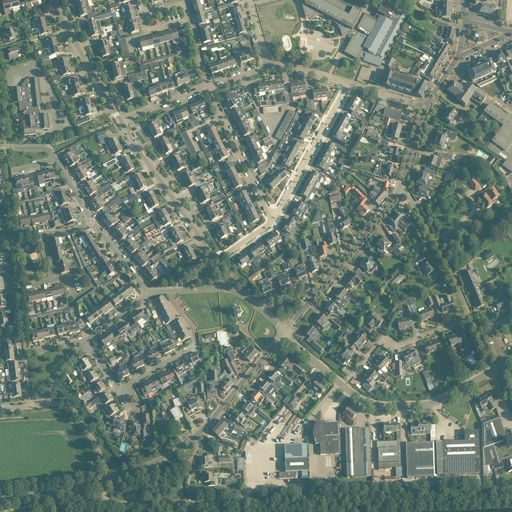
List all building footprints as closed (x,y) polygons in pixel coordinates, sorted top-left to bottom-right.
[(12,0),(13,2),(10,3),(12,9),(22,6),(22,3),(20,0),(12,0)] [(20,0),(22,3),(25,3),(27,9),(32,8),(31,4),(33,3),(34,5),(34,4),(32,0),(20,0)] [(90,0),(77,4),(79,10),(90,7),(94,6),(93,4),(92,4),(90,0)] [(358,59),(380,67),(381,63),(382,61),(381,60),(383,58),(406,16),(400,13),(399,14),(395,12),(382,5),(373,20),(336,0),(300,0),(306,20),(308,19),(311,18),(314,17),(317,17),(321,17),(325,18),(329,19),(332,21),(334,23),(337,26),(340,30),(342,36),(350,35),(353,37),(344,55),(357,62),(358,59)] [(480,13),(488,15),(491,0),(472,0),(473,7),(478,6),(478,9),(481,10),(481,11),(480,13),(481,13),(480,13)] [(491,0),(488,15),(496,17),(498,9),(497,9),(499,0),(499,1),(499,0),(491,0)] [(9,10),(12,9),(10,3),(3,5),(2,2),(0,2),(0,8),(0,10),(4,9),(5,15),(10,14),(9,10)] [(441,5),(436,5),(436,13),(442,14),(452,14),(452,11),(450,11),(451,3),(441,3),(441,5)] [(201,6),(194,8),(196,14),(206,11),(204,5),(201,6)] [(90,7),(79,10),(81,17),(92,14),(90,7)] [(123,16),(126,15),(134,13),(132,7),(125,9),(126,13),(123,14),(123,16)] [(231,14),(232,17),(241,15),(240,8),(233,10),(234,14),(231,14)] [(112,16),(113,19),(117,18),(120,17),(118,12),(115,13),(114,9),(111,10),(112,13),(112,16)] [(206,11),(196,14),(197,20),(207,17),(206,11)] [(126,15),(128,21),(136,19),(134,13),(126,15)] [(218,14),(212,16),(212,19),(214,25),(213,25),(213,26),(220,24),(218,14)] [(32,22),(34,30),(45,27),(43,19),(45,19),(44,15),(37,17),(38,21),(32,22)] [(207,17),(197,20),(199,26),(204,25),(205,24),(206,24),(205,21),(208,20),(207,17)] [(128,21),(130,28),(137,26),(136,19),(128,21)] [(234,26),(235,29),(244,26),(243,20),(236,22),(237,25),(234,26)] [(88,24),(90,31),(101,28),(100,27),(99,21),(88,24)] [(14,26),(10,27),(5,28),(6,32),(5,33),(2,34),(3,37),(6,36),(10,40),(16,39),(13,30),(14,29),(14,26)] [(139,32),(137,26),(130,28),(131,34),(139,32)] [(246,33),(244,26),(235,29),(236,32),(238,31),(239,34),(240,37),(245,36),(244,33),(246,33)] [(46,29),(45,27),(34,30),(35,29),(37,34),(40,33),(41,36),(52,33),(51,28),(46,29)] [(101,29),(101,28),(90,31),(92,37),(102,35),(104,35),(103,31),(101,32),(101,29)] [(441,31),(440,38),(444,40),(448,41),(453,42),(456,31),(448,28),(446,33),(441,31)] [(210,29),(200,32),(202,38),(212,35),(211,32),(210,29)] [(170,33),(172,41),(173,44),(179,42),(178,39),(176,31),(170,33)] [(470,37),(470,40),(471,41),(473,42),(474,42),(476,42),(478,41),(479,40),(480,38),(480,37),(479,34),(478,33),(476,33),(475,32),(473,33),(471,34),(470,35),(470,37)] [(164,35),(166,42),(172,41),(170,33),(164,35)] [(48,46),(49,49),(56,47),(54,39),(57,39),(56,35),(48,37),(49,41),(48,41),(47,40),(45,40),(45,42),(44,42),(45,47),(48,46)] [(158,36),(160,44),(166,42),(164,35),(158,36)] [(212,35),(202,38),(204,44),(207,43),(208,46),(213,44),(214,44),(214,41),(212,36),(212,35)] [(430,39),(430,40),(439,46),(443,40),(433,35),(432,35),(430,39)] [(152,38),(154,46),(155,48),(161,46),(160,44),(158,36),(152,38)] [(146,40),(148,47),(154,46),(152,38),(146,40)] [(142,49),(148,47),(146,40),(140,41),(142,49)] [(109,41),(99,44),(100,47),(99,48),(100,51),(101,51),(111,48),(109,41)] [(223,46),(224,46),(223,43),(217,45),(217,48),(218,52),(222,51),(223,53),(225,52),(223,46)] [(439,49),(441,50),(448,54),(452,48),(448,46),(445,44),(442,48),(440,46),(439,49)] [(10,60),(14,59),(19,58),(17,53),(19,53),(18,49),(19,48),(18,45),(17,45),(12,47),(13,50),(8,52),(10,55),(8,56),(10,60)] [(57,49),(56,47),(49,49),(47,49),(48,53),(51,52),(52,56),(63,53),(62,48),(57,49)] [(111,48),(101,51),(103,58),(114,55),(112,48),(111,48)] [(438,55),(445,60),(448,54),(441,50),(440,51),(438,49),(437,52),(436,54),(438,55)] [(250,50),(244,52),(247,62),(253,59),(250,50)] [(241,64),(247,62),(243,51),(235,54),(237,61),(240,60),(241,64)] [(494,56),(493,56),(494,59),(495,61),(500,71),(504,69),(505,69),(509,67),(505,58),(502,52),(497,54),(496,54),(494,55),(494,56)] [(434,60),(442,65),(445,60),(438,55),(436,54),(434,56),(433,55),(431,58),(432,58),(432,59),(434,60)] [(59,69),(60,69),(68,67),(66,60),(68,59),(67,55),(60,57),(61,61),(55,62),(57,67),(61,66),(61,68),(59,69)] [(228,61),(230,68),(236,66),(233,58),(228,61)] [(385,66),(391,68),(394,61),(389,58),(385,66)] [(433,65),(439,69),(442,65),(434,60),(432,59),(430,58),(427,62),(428,63),(432,65),(431,65),(433,66),(433,65)] [(216,65),(218,72),(224,70),(222,63),(218,64),(217,60),(215,61),(216,65)] [(212,74),(218,72),(216,65),(215,61),(208,63),(212,74)] [(222,63),(224,70),(230,68),(228,61),(222,63)] [(468,71),(473,83),(496,73),(490,61),(482,65),(481,63),(473,67),(474,69),(468,71)] [(423,68),(435,76),(439,69),(433,65),(433,66),(431,65),(432,65),(428,63),(427,62),(423,68)] [(111,66),(113,72),(124,69),(122,63),(111,66)] [(68,69),(68,67),(60,69),(61,74),(63,73),(63,76),(74,73),(73,68),(68,69)] [(432,82),(435,76),(423,68),(422,71),(415,67),(412,72),(418,76),(420,74),(427,79),(432,82)] [(126,76),(124,69),(113,72),(115,79),(126,76)] [(182,78),(184,84),(190,82),(189,79),(194,78),(192,74),(188,75),(186,71),(180,73),(182,78)] [(414,95),(421,98),(427,87),(419,83),(419,84),(417,83),(417,81),(394,75),(395,72),(390,71),(389,75),(386,74),(382,86),(390,88),(397,90),(412,95),(412,93),(414,94),(414,95)] [(178,87),(184,84),(182,78),(180,73),(177,74),(179,79),(176,80),(178,87)] [(72,77),(66,79),(67,82),(66,82),(68,90),(71,89),(79,87),(80,87),(79,86),(80,85),(79,82),(78,82),(77,79),(79,79),(78,75),(73,77),(72,77)] [(124,87),(125,94),(136,91),(134,85),(138,83),(138,82),(140,82),(139,81),(144,80),(143,77),(129,81),(130,86),(124,87)] [(14,88),(12,89),(13,93),(14,93),(14,95),(13,95),(13,97),(14,97),(14,98),(13,99),(14,102),(14,103),(18,103),(19,103),(20,111),(22,111),(23,112),(26,114),(26,117),(25,117),(25,121),(26,126),(23,126),(24,136),(35,134),(35,130),(40,130),(50,129),(49,124),(48,114),(40,115),(39,109),(40,109),(40,108),(42,108),(39,78),(26,80),(22,86),(21,86),(22,87),(14,88)] [(166,83),(168,90),(174,88),(171,79),(165,81),(166,83)] [(160,86),(162,92),(168,90),(166,83),(165,81),(166,84),(160,86)] [(499,81),(492,84),(495,92),(503,89),(499,81)] [(154,88),(156,95),(162,92),(160,86),(159,82),(153,84),(154,88)] [(276,83),(278,94),(284,93),(283,82),(276,83)] [(454,82),(447,91),(458,98),(456,100),(465,106),(470,99),(480,106),(486,98),(464,82),(463,84),(461,83),(461,84),(460,86),(454,82)] [(150,97),(156,95),(154,88),(153,84),(150,85),(151,89),(148,90),(150,97)] [(297,85),(299,97),(306,96),(305,84),(297,85)] [(492,84),(482,89),(489,95),(495,92),(492,84)] [(259,94),(265,93),(264,85),(258,86),(254,87),(255,95),(259,94)] [(288,94),(289,104),(294,106),(293,98),(299,97),(297,85),(290,86),(291,94),(288,94)] [(79,87),(71,89),(73,89),(75,96),(81,95),(86,93),(84,88),(80,89),(80,87),(79,87)] [(320,91),(321,99),(328,98),(328,101),(332,100),(330,91),(327,92),(327,90),(320,91)] [(136,91),(125,94),(127,101),(133,99),(133,101),(138,99),(136,91)] [(310,101),(312,111),(315,112),(315,109),(316,109),(316,106),(316,104),(317,104),(317,100),(321,99),(320,91),(312,92),(314,100),(310,101)] [(235,92),(224,98),(227,104),(238,98),(235,92)] [(285,102),(279,102),(279,105),(286,105),(289,104),(288,94),(284,95),(285,102)] [(83,101),(78,103),(79,107),(80,110),(84,109),(90,107),(88,100),(90,99),(89,95),(85,97),(82,97),(83,101)] [(238,98),(227,104),(230,109),(233,108),(234,110),(242,106),(238,98)] [(353,98),(350,104),(360,109),(363,103),(353,98)] [(196,105),(201,116),(204,114),(202,110),(206,109),(202,102),(196,105)] [(375,110),(373,114),(374,111),(378,113),(377,115),(383,116),(383,117),(399,121),(400,119),(398,118),(398,116),(397,115),(398,112),(385,109),(384,108),(384,107),(379,104),(379,103),(375,110)] [(360,109),(350,104),(347,109),(357,115),(360,109)] [(190,108),(193,115),(196,113),(198,117),(201,116),(196,105),(190,108)] [(490,105),(484,113),(503,127),(487,148),(498,156),(500,152),(509,158),(503,166),(511,172),(511,144),(511,143),(511,134),(511,133),(511,118),(507,115),(506,117),(490,105)] [(80,110),(79,110),(80,114),(81,114),(85,113),(86,116),(97,113),(95,108),(91,110),(90,107),(84,109),(80,110)] [(235,120),(242,117),(238,108),(235,110),(236,112),(232,114),(235,120)] [(443,119),(447,122),(450,124),(455,117),(457,119),(462,122),(466,116),(461,113),(459,116),(457,114),(450,109),(448,112),(447,114),(447,113),(443,119)] [(179,112),(183,120),(189,117),(185,110),(179,112)] [(307,118),(305,121),(313,125),(316,119),(311,117),(311,116),(313,113),(306,111),(304,116),(307,118)] [(168,112),(164,114),(166,118),(169,124),(171,123),(173,122),(170,116),(168,112)] [(183,122),(183,120),(179,112),(173,115),(177,123),(177,124),(183,122)] [(344,114),(341,120),(350,125),(351,126),(355,120),(344,114)] [(235,120),(238,125),(247,121),(244,115),(235,120)] [(289,126),(292,128),(298,116),(296,115),(289,126)] [(487,118),(482,115),(477,121),(486,127),(488,124),(484,121),(487,118)] [(341,120),(338,126),(347,130),(350,125),(341,120)] [(397,125),(398,121),(395,120),(393,124),(390,123),(388,130),(400,134),(402,127),(397,125)] [(238,125),(241,131),(250,127),(247,121),(238,125)] [(305,121),(302,126),(310,130),(313,125),(305,121)] [(358,128),(357,129),(363,132),(367,124),(362,121),(361,123),(363,125),(360,129),(358,128)] [(151,133),(161,128),(162,127),(159,122),(148,127),(151,133)] [(302,126),(299,132),(307,136),(310,130),(302,126)] [(338,126),(335,131),(346,137),(347,134),(343,132),(344,129),(347,130),(338,126)] [(251,130),(250,127),(241,131),(244,137),(250,134),(254,132),(252,130),(251,130)] [(164,134),(161,128),(151,133),(154,138),(164,134)] [(167,132),(165,134),(166,136),(172,133),(178,131),(177,128),(174,129),(171,131),(170,130),(167,131),(167,132)] [(208,136),(209,139),(217,135),(214,129),(213,129),(213,128),(207,131),(207,132),(204,133),(206,137),(208,136)] [(365,133),(364,135),(377,139),(379,132),(368,129),(367,134),(365,133)] [(398,141),(400,134),(388,130),(386,139),(390,140),(389,142),(392,143),(393,139),(398,141)] [(456,134),(450,132),(445,130),(443,135),(438,134),(434,147),(439,149),(441,150),(445,138),(453,141),(456,134)] [(343,143),(346,137),(335,131),(332,137),(343,143)] [(304,141),(307,136),(299,132),(298,134),(296,133),(295,136),(304,141)] [(107,147),(109,151),(119,146),(116,139),(110,142),(106,135),(98,138),(101,144),(106,145),(107,147)] [(209,139),(212,144),(219,140),(217,135),(209,139)] [(381,140),(377,139),(364,135),(361,135),(360,136),(360,137),(361,138),(360,142),(368,145),(369,143),(380,146),(381,140)] [(245,139),(249,147),(258,143),(258,142),(255,136),(250,138),(249,137),(245,139)] [(160,143),(163,149),(174,144),(171,138),(160,143)] [(480,139),(476,143),(482,148),(486,144),(480,139)] [(212,151),(215,150),(222,146),(219,140),(212,144),(209,146),(212,151)] [(293,142),(290,148),(298,152),(301,146),(293,142)] [(328,143),(325,149),(334,154),(338,149),(328,143)] [(163,149),(166,155),(177,150),(174,144),(163,149)] [(256,144),(249,147),(252,153),(258,149),(256,144)] [(64,158),(63,159),(64,160),(65,161),(66,160),(67,163),(76,157),(75,155),(73,152),(77,150),(76,148),(74,145),(67,149),(70,154),(64,157),(64,158)] [(122,152),(119,146),(109,151),(112,157),(122,152)] [(215,150),(218,155),(225,152),(222,146),(215,150)] [(388,155),(393,157),(398,158),(400,150),(394,148),(383,146),(382,150),(389,152),(388,155)] [(252,153),(254,159),(264,154),(263,153),(264,153),(261,148),(252,153)] [(290,148),(287,153),(295,157),(298,152),(290,148)] [(322,155),(331,160),(333,160),(334,158),(333,157),(334,154),(325,149),(322,155)] [(203,152),(198,155),(202,163),(206,161),(207,161),(203,152)] [(228,157),(225,152),(218,155),(216,156),(219,162),(220,161),(228,157)] [(283,158),(292,163),(295,157),(287,153),(285,152),(283,154),(286,156),(284,158),(283,158)] [(171,160),(174,166),(185,161),(182,155),(171,160)] [(262,155),(254,159),(259,167),(257,168),(259,170),(268,166),(265,160),(264,161),(262,155)] [(319,160),(330,166),(331,163),(330,163),(331,160),(322,155),(319,160)] [(76,157),(67,163),(68,165),(68,166),(69,167),(69,168),(70,167),(70,168),(74,165),(77,163),(78,166),(83,163),(86,161),(84,158),(79,161),(78,159),(76,157)] [(121,168),(131,163),(128,157),(118,162),(119,164),(117,165),(119,169),(121,168)] [(428,165),(433,167),(439,169),(441,160),(437,159),(431,157),(428,165)] [(289,168),(292,163),(283,158),(280,163),(284,166),(289,168)] [(343,159),(341,158),(339,161),(338,163),(341,165),(344,166),(345,165),(347,161),(345,160),(343,159)] [(327,172),(330,166),(319,160),(316,166),(320,168),(323,169),(327,172),(325,174),(330,176),(335,179),(336,177),(327,172)] [(100,170),(113,164),(112,161),(102,166),(99,167),(100,170)] [(188,167),(185,161),(174,166),(177,172),(188,167)] [(386,171),(394,173),(395,168),(391,166),(391,164),(384,162),(384,163),(381,162),(380,166),(383,166),(382,170),(386,171)] [(134,170),(131,163),(121,168),(124,175),(128,173),(134,170)] [(226,170),(227,173),(234,169),(231,164),(224,167),(224,166),(220,168),(222,171),(226,170)] [(74,171),(78,176),(87,170),(85,167),(84,165),(74,171)] [(503,167),(500,170),(505,177),(509,174),(503,167)] [(87,170),(78,176),(81,182),(88,177),(89,180),(93,177),(101,172),(99,169),(91,174),(89,173),(87,170)] [(227,173),(230,178),(237,175),(234,169),(227,173)] [(50,180),(50,183),(51,183),(50,180),(53,180),(54,184),(62,182),(57,174),(55,175),(54,170),(48,172),(49,180),(50,180)] [(418,189),(416,194),(427,198),(429,193),(427,192),(428,188),(429,188),(434,172),(429,170),(428,174),(425,173),(425,175),(422,174),(420,179),(418,179),(417,184),(421,185),(419,190),(418,189)] [(276,175),(282,181),(286,177),(281,171),(276,175)] [(393,179),(394,173),(386,171),(385,175),(373,172),(372,175),(380,177),(380,178),(387,180),(388,177),(393,179)] [(44,181),(45,184),(50,183),(50,180),(49,180),(48,172),(42,173),(42,174),(43,174),(44,181)] [(93,177),(89,180),(90,182),(91,181),(92,182),(103,175),(103,174),(101,172),(93,177)] [(183,177),(186,182),(195,178),(193,172),(183,177)] [(312,172),(309,178),(318,183),(319,183),(322,178),(325,179),(326,176),(318,172),(317,175),(312,172)] [(446,175),(444,182),(449,183),(458,175),(448,173),(447,176),(446,175)] [(132,179),(130,180),(133,186),(143,181),(140,175),(132,179)] [(227,179),(230,185),(233,184),(239,180),(237,175),(230,178),(227,179)] [(271,179),(277,185),(282,181),(276,175),(271,179)] [(32,176),(26,178),(28,186),(29,189),(29,191),(34,190),(34,189),(34,187),(33,185),(34,185),(33,181),(32,176)] [(472,177),(467,181),(475,191),(480,187),(472,177)] [(26,178),(20,179),(22,187),(23,189),(23,190),(29,189),(28,186),(26,178)] [(195,178),(186,182),(189,188),(199,183),(198,180),(194,182),(193,179),(195,178)] [(309,178),(306,184),(315,188),(318,183),(309,178)] [(273,190),(277,185),(271,179),(267,184),(273,190)] [(242,186),(239,180),(233,184),(230,185),(233,190),(235,189),(242,186)] [(90,182),(83,186),(87,191),(96,185),(95,183),(93,184),(92,182),(91,181),(90,182)] [(143,181),(133,186),(137,193),(142,190),(146,188),(143,181)] [(96,185),(87,191),(90,196),(94,194),(96,196),(108,188),(111,186),(109,184),(99,190),(96,185)] [(306,184),(303,189),(312,194),(315,188),(306,184)] [(499,196),(494,190),(495,189),(492,185),(483,192),(485,195),(483,196),(479,200),(487,209),(491,206),(493,204),(491,202),(499,196)] [(373,187),(370,190),(383,201),(387,196),(383,193),(381,191),(380,191),(374,186),(373,187)] [(357,189),(365,198),(368,195),(360,187),(357,189)] [(91,202),(94,207),(104,201),(102,198),(101,198),(100,197),(110,191),(108,188),(96,196),(97,198),(91,202)] [(195,193),(197,199),(207,194),(204,188),(195,193)] [(309,199),(312,194),(303,189),(300,195),(309,199)] [(354,192),(353,193),(359,199),(361,201),(357,205),(357,206),(359,208),(355,211),(356,212),(360,215),(362,218),(369,211),(366,209),(362,205),(367,200),(365,198),(357,189),(357,190),(356,190),(354,192)] [(370,194),(368,196),(372,200),(372,201),(375,203),(379,206),(383,201),(370,190),(369,189),(372,192),(370,194)] [(57,196),(59,201),(68,198),(67,195),(66,196),(65,192),(62,193),(61,190),(53,193),(54,197),(57,196)] [(333,192),(331,193),(332,195),(329,196),(330,202),(340,200),(339,194),(338,194),(338,191),(335,192),(333,192)] [(238,196),(241,202),(248,198),(245,192),(238,196)] [(144,205),(145,204),(156,199),(152,193),(141,199),(144,205)] [(129,204),(142,197),(141,194),(136,197),(131,200),(126,202),(127,203),(128,202),(129,204)] [(210,200),(207,194),(197,199),(200,205),(210,200)] [(60,207),(61,210),(67,208),(66,205),(69,204),(68,200),(69,200),(68,198),(59,201),(57,202),(59,207),(60,207)] [(241,202),(243,207),(251,203),(248,198),(241,202)] [(159,206),(156,199),(145,204),(148,211),(159,206)] [(116,204),(103,213),(105,216),(101,219),(105,224),(114,217),(113,215),(110,217),(108,214),(118,207),(117,206),(122,203),(120,200),(116,204)] [(104,201),(94,207),(97,212),(101,210),(104,208),(103,205),(105,203),(104,201)] [(103,212),(103,213),(116,204),(115,203),(114,201),(106,207),(104,208),(101,210),(103,212)] [(309,205),(313,207),(318,210),(319,209),(318,205),(318,204),(312,201),(309,205)] [(243,207),(246,213),(253,209),(251,203),(243,207)] [(298,203),(295,208),(305,214),(308,208),(305,206),(302,205),(298,203)] [(206,210),(209,215),(219,210),(217,205),(213,206),(206,210)] [(61,213),(63,219),(75,214),(74,212),(73,212),(72,209),(68,211),(67,208),(61,210),(58,211),(59,213),(60,214),(61,213)] [(293,210),(292,212),(292,214),(294,215),(295,216),(293,218),(298,221),(302,223),(303,220),(302,219),(305,214),(295,208),(294,210),(293,210)] [(246,213),(249,218),(256,215),(253,209),(246,213)] [(338,223),(340,225),(342,230),(350,224),(340,209),(337,211),(342,220),(338,223)] [(222,216),(219,210),(209,215),(212,221),(222,216)] [(155,216),(158,222),(168,217),(165,211),(155,216)] [(121,218),(123,221),(130,215),(128,212),(121,218)] [(30,213),(25,215),(26,218),(25,218),(27,226),(29,226),(29,225),(32,224),(33,227),(33,226),(33,224),(31,217),(30,213)] [(394,219),(407,230),(411,225),(406,221),(405,222),(403,220),(406,216),(403,213),(401,216),(397,213),(394,217),(395,217),(394,219)] [(76,217),(75,214),(63,219),(65,224),(67,224),(68,227),(74,224),(73,221),(76,220),(75,217),(76,217)] [(130,215),(123,221),(125,223),(132,218),(130,215)] [(257,217),(256,215),(249,218),(247,219),(250,225),(259,220),(260,219),(258,216),(257,217)] [(114,217),(105,224),(109,229),(119,221),(117,217),(116,219),(114,217)] [(171,223),(168,217),(157,222),(160,229),(165,226),(171,223)] [(287,223),(286,225),(293,229),(297,222),(290,218),(289,219),(288,219),(287,222),(287,223)] [(405,233),(407,230),(394,219),(393,221),(392,220),(389,224),(392,227),(390,229),(395,233),(397,229),(396,228),(397,227),(405,233)] [(215,228),(218,233),(228,228),(225,222),(215,228)] [(113,231),(117,236),(126,229),(125,227),(124,227),(123,225),(122,225),(121,225),(113,231)] [(131,231),(133,234),(140,229),(138,226),(138,225),(136,226),(137,227),(131,231)] [(293,229),(286,225),(285,227),(284,227),(283,229),(283,230),(283,231),(290,235),(291,232),(295,234),(296,231),(293,229)] [(155,231),(145,235),(148,239),(153,236),(161,233),(167,230),(165,226),(160,229),(155,232),(155,231)] [(231,234),(228,228),(218,233),(221,239),(231,234)] [(126,229),(117,236),(121,241),(128,236),(127,235),(130,233),(129,230),(128,231),(126,230),(127,229),(126,229)] [(140,229),(133,234),(136,237),(142,232),(140,229)] [(180,235),(177,229),(166,234),(167,236),(164,238),(166,242),(180,235)] [(82,237),(85,242),(92,238),(91,236),(90,236),(88,233),(82,237)] [(273,236),(271,238),(276,246),(279,244),(277,242),(280,240),(276,234),(275,233),(273,235),(273,236)] [(180,235),(170,241),(173,246),(183,241),(180,235)] [(331,236),(328,236),(328,240),(329,245),(336,244),(335,239),(334,235),(331,236)] [(391,237),(396,246),(401,243),(395,235),(391,237)] [(286,238),(294,245),(296,243),(289,237),(288,236),(286,238)] [(85,242),(88,247),(94,244),(92,240),(93,240),(92,238),(85,242)] [(124,245),(128,249),(137,243),(133,238),(131,240),(130,240),(124,245)] [(270,248),(275,244),(271,238),(265,241),(270,248)] [(292,248),(294,245),(286,238),(284,241),(287,244),(292,248)] [(382,238),(377,245),(380,247),(378,250),(382,253),(384,251),(385,250),(390,254),(392,252),(392,251),(389,248),(391,245),(386,242),(382,238)] [(141,246),(143,248),(150,243),(148,240),(141,246)] [(308,240),(302,241),(303,245),(303,248),(303,250),(304,251),(309,250),(310,250),(308,240)] [(137,243),(128,249),(131,254),(140,247),(137,243)] [(150,243),(143,248),(145,251),(152,246),(150,243)] [(326,243),(317,245),(320,258),(327,256),(325,248),(327,248),(326,243)] [(88,247),(91,252),(98,248),(97,246),(96,247),(94,244),(88,247)] [(257,247),(255,248),(261,257),(264,256),(262,253),(265,251),(260,245),(259,244),(257,246),(257,247)] [(395,250),(393,253),(398,257),(401,254),(396,246),(393,249),(395,250)] [(180,252),(183,258),(193,253),(190,247),(180,252)] [(91,252),(94,257),(100,254),(98,251),(100,250),(98,248),(91,252)] [(250,258),(253,261),(254,260),(254,258),(258,256),(259,259),(261,257),(255,248),(250,252),(253,257),(250,258)] [(134,258),(138,263),(147,256),(143,251),(134,258)] [(489,251),(483,256),(487,261),(493,256),(489,251)] [(2,253),(4,266),(9,266),(9,267),(13,267),(12,257),(8,258),(8,254),(5,255),(5,253),(2,253)] [(196,261),(193,253),(183,258),(186,264),(192,261),(193,262),(196,261)] [(99,262),(100,263),(107,258),(106,257),(104,258),(103,256),(102,257),(100,254),(94,257),(97,263),(99,262)] [(150,259),(152,262),(160,257),(158,254),(150,259)] [(250,264),(248,259),(245,255),(238,260),(239,261),(236,263),(239,268),(246,263),(248,265),(250,264)] [(147,256),(138,263),(142,268),(148,263),(146,260),(149,258),(147,256)] [(160,257),(152,262),(155,265),(162,260),(160,257)] [(311,258),(308,259),(310,265),(311,268),(312,273),(318,271),(317,268),(318,267),(317,264),(317,263),(315,264),(313,257),(311,258)] [(107,258),(100,263),(102,267),(108,263),(106,260),(107,259),(107,258)] [(367,258),(360,266),(364,269),(363,270),(367,273),(368,272),(373,266),(375,268),(376,269),(379,265),(378,264),(375,260),(373,263),(367,258)] [(424,258),(419,260),(414,262),(418,270),(420,270),(422,269),(426,276),(427,275),(427,276),(434,272),(429,263),(426,265),(425,262),(426,261),(424,258)] [(102,267),(105,272),(112,267),(111,265),(110,266),(108,263),(102,267)] [(298,268),(294,270),(295,273),(296,275),(298,279),(299,280),(302,279),(302,278),(306,276),(304,271),(301,265),(297,266),(298,268)] [(143,273),(147,277),(156,271),(152,266),(150,268),(143,273)] [(114,270),(112,267),(105,272),(108,276),(105,277),(108,281),(112,279),(110,276),(114,273),(113,270),(114,270)] [(181,277),(186,274),(183,269),(177,272),(181,277)] [(156,271),(147,277),(151,282),(157,277),(155,274),(157,273),(156,271)] [(275,284),(272,277),(269,271),(264,274),(266,279),(263,280),(265,285),(261,287),(264,294),(272,291),(269,285),(273,284),(274,283),(275,284)] [(398,274),(399,275),(389,284),(393,289),(406,277),(401,271),(398,274)] [(471,271),(462,275),(469,291),(478,287),(471,271)] [(346,282),(346,283),(346,284),(351,288),(355,284),(358,286),(361,283),(363,280),(362,280),(365,277),(361,273),(358,277),(354,274),(348,281),(348,280),(347,280),(346,282)] [(272,277),(275,284),(279,283),(280,287),(290,283),(287,276),(278,280),(276,276),(272,277)] [(124,290),(130,297),(134,293),(129,286),(124,290)] [(478,287),(469,291),(477,309),(485,305),(478,287)] [(337,298),(334,301),(338,305),(340,307),(343,303),(345,300),(348,297),(345,295),(347,293),(346,292),(345,292),(342,289),(335,296),(337,298)] [(120,293),(125,300),(130,297),(124,290),(120,293)] [(347,293),(345,295),(348,297),(351,300),(356,305),(357,305),(361,300),(357,297),(351,292),(349,294),(347,293)] [(32,303),(35,302),(33,293),(31,294),(31,295),(28,296),(29,301),(26,301),(27,307),(33,306),(32,303)] [(115,296),(120,302),(124,299),(125,300),(120,293),(115,296)] [(115,306),(120,302),(115,296),(114,294),(111,296),(112,298),(111,299),(115,306)] [(154,301),(157,307),(166,302),(163,296),(154,301)] [(432,297),(431,297),(434,305),(435,304),(435,305),(437,310),(441,309),(443,313),(454,309),(451,301),(449,296),(444,298),(443,299),(445,303),(441,305),(439,300),(436,301),(435,297),(432,298),(432,297)] [(426,299),(429,307),(433,305),(434,305),(431,297),(430,298),(430,297),(426,299)] [(506,299),(495,304),(498,309),(508,305),(506,299)] [(104,305),(109,312),(113,309),(108,302),(104,305)] [(157,307),(160,313),(169,308),(166,302),(157,307)] [(327,305),(324,308),(325,308),(325,309),(329,312),(330,313),(331,314),(331,313),(334,310),(339,314),(343,309),(342,308),(340,307),(338,305),(336,307),(331,302),(327,306),(327,305)] [(99,308),(104,315),(109,312),(104,305),(99,308)] [(94,311),(99,318),(103,315),(104,316),(104,315),(99,308),(94,311)] [(160,313),(163,319),(172,314),(169,308),(160,313)] [(423,308),(418,310),(419,313),(420,317),(422,321),(433,317),(432,312),(430,309),(424,311),(423,308)] [(235,317),(236,317),(237,318),(238,318),(239,317),(240,317),(240,316),(241,316),(241,315),(241,314),(241,313),(241,312),(240,311),(239,310),(238,310),(237,310),(236,310),(235,310),(235,311),(234,311),(234,312),(233,313),(233,314),(234,315),(234,316),(235,317)] [(90,314),(95,321),(99,318),(94,311),(90,314)] [(135,313),(143,324),(146,322),(145,321),(150,318),(146,313),(143,315),(140,311),(138,312),(137,311),(135,313)] [(134,322),(131,324),(137,333),(142,329),(140,327),(143,324),(135,313),(132,315),(133,316),(131,318),(134,322)] [(383,321),(379,318),(374,313),(368,319),(369,320),(366,324),(371,328),(374,324),(378,327),(383,321)] [(90,324),(95,321),(90,314),(85,318),(84,316),(81,317),(83,319),(82,319),(84,322),(87,320),(90,324)] [(175,320),(172,314),(163,319),(166,325),(175,320)] [(315,321),(318,325),(323,329),(326,326),(325,326),(329,321),(320,314),(315,321)] [(73,325),(75,333),(81,332),(80,327),(86,326),(80,319),(78,320),(78,321),(72,322),(73,325)] [(173,324),(176,330),(184,325),(181,319),(173,324)] [(332,319),(329,323),(339,331),(341,327),(332,319)] [(411,327),(410,322),(409,319),(397,321),(399,330),(411,327)] [(8,326),(8,320),(0,320),(0,332),(3,332),(3,329),(5,329),(5,326),(8,326)] [(67,325),(69,334),(75,333),(73,325),(72,322),(72,321),(67,322),(67,325)] [(120,326),(127,334),(128,336),(131,334),(133,336),(137,333),(131,324),(128,326),(126,323),(123,325),(123,324),(120,326)] [(176,330),(179,336),(187,331),(184,325),(176,330)] [(118,333),(115,335),(119,340),(127,334),(120,326),(118,327),(119,328),(116,330),(118,333)] [(318,334),(314,330),(310,327),(304,333),(310,338),(313,340),(318,334)] [(352,337),(363,346),(367,341),(364,338),(366,336),(367,336),(361,331),(359,329),(352,337)] [(190,337),(187,331),(179,336),(182,342),(190,337)] [(106,334),(104,336),(110,343),(113,341),(115,343),(119,340),(115,335),(113,337),(110,333),(107,335),(106,334)] [(455,334),(447,337),(449,343),(451,347),(458,344),(458,346),(462,345),(459,335),(456,337),(455,334)] [(112,346),(110,343),(104,336),(102,337),(102,338),(100,340),(103,344),(100,346),(104,351),(108,348),(112,346)] [(362,347),(363,346),(352,337),(351,339),(349,342),(345,339),(344,341),(348,345),(347,347),(348,348),(351,351),(355,347),(359,350),(359,349),(361,350),(362,348),(362,347)] [(165,344),(170,352),(175,350),(173,346),(175,345),(174,342),(173,340),(172,339),(171,340),(170,341),(169,340),(168,340),(164,342),(166,344),(165,344)] [(424,346),(426,350),(427,354),(440,349),(437,341),(424,346)] [(314,342),(311,345),(320,353),(322,355),(325,351),(323,350),(323,349),(314,342)] [(165,344),(161,347),(160,346),(157,347),(160,352),(163,351),(165,355),(170,352),(165,344)] [(150,352),(154,360),(159,358),(157,354),(160,352),(157,347),(156,345),(154,346),(153,347),(154,349),(155,350),(150,352)] [(247,347),(242,353),(245,356),(244,357),(250,362),(257,354),(251,348),(250,350),(247,347)] [(141,352),(145,360),(148,359),(150,363),(154,360),(150,352),(146,355),(145,353),(143,351),(141,352)] [(231,351),(226,354),(231,363),(236,360),(231,351)] [(413,351),(402,356),(405,361),(403,362),(403,367),(407,366),(409,369),(421,362),(416,354),(415,355),(413,351)] [(445,351),(441,352),(444,360),(445,360),(446,363),(447,367),(451,366),(449,362),(448,359),(445,351)] [(135,360),(139,368),(144,365),(142,362),(145,360),(141,352),(138,354),(138,355),(134,357),(135,360)] [(340,357),(339,356),(336,360),(343,366),(346,362),(348,363),(352,359),(344,352),(340,357)] [(201,355),(198,357),(196,353),(189,357),(191,361),(187,362),(190,367),(190,368),(197,365),(195,362),(202,359),(201,355)] [(377,361),(385,367),(388,362),(381,356),(377,361)] [(83,372),(84,375),(89,371),(87,372),(86,370),(91,366),(86,359),(82,361),(80,357),(75,362),(79,367),(79,368),(78,368),(78,369),(78,370),(79,372),(80,373),(81,373),(83,372)] [(125,360),(130,368),(132,367),(134,371),(139,368),(135,360),(130,362),(130,361),(128,358),(125,360)] [(281,367),(278,370),(282,373),(284,370),(287,366),(291,370),(293,367),(284,359),(279,365),(281,367)] [(121,369),(120,369),(125,377),(130,375),(127,370),(130,368),(125,360),(122,361),(124,363),(119,366),(121,369)] [(223,362),(225,370),(224,372),(224,373),(218,380),(219,383),(218,384),(221,386),(220,387),(226,392),(233,384),(226,378),(233,373),(231,369),(230,367),(228,360),(223,362)] [(381,371),(385,367),(377,361),(375,361),(374,363),(374,364),(374,365),(381,371)] [(179,375),(184,373),(189,370),(187,365),(183,367),(181,362),(178,364),(177,363),(174,364),(179,375)] [(117,375),(120,380),(125,377),(120,369),(116,372),(114,374),(115,376),(117,375)] [(172,371),(176,381),(177,382),(178,384),(177,385),(176,384),(173,385),(176,390),(176,389),(180,387),(183,385),(175,369),(172,371)] [(164,375),(168,383),(173,380),(174,382),(176,381),(172,371),(171,370),(166,373),(167,374),(164,375)] [(377,376),(370,370),(369,371),(368,371),(366,372),(367,374),(366,374),(373,380),(377,376)] [(89,371),(84,375),(81,377),(85,382),(88,380),(90,383),(99,378),(95,372),(91,374),(89,371)] [(282,379),(277,375),(273,372),(268,378),(277,385),(282,379)] [(379,373),(377,376),(381,379),(385,383),(387,380),(382,376),(379,373)] [(64,376),(69,384),(73,382),(67,374),(64,376)] [(362,387),(369,392),(372,387),(369,384),(373,380),(366,374),(365,375),(364,375),(362,377),(363,378),(362,379),(366,383),(365,384),(362,387)] [(155,379),(160,389),(163,387),(163,385),(168,383),(164,375),(161,377),(160,376),(155,379)] [(289,385),(292,382),(285,376),(283,380),(289,385)] [(152,391),(157,388),(158,390),(160,389),(155,379),(151,381),(151,382),(148,383),(152,391)] [(96,382),(92,385),(90,386),(93,391),(95,389),(98,394),(106,389),(102,382),(98,385),(96,382)] [(211,382),(205,382),(206,386),(206,392),(207,395),(207,400),(216,399),(216,394),(215,392),(214,392),(213,386),(213,385),(213,382),(211,382)] [(261,389),(259,391),(267,398),(274,403),(276,400),(271,396),(275,392),(276,393),(276,392),(277,393),(279,390),(272,385),(271,384),(269,386),(264,382),(260,388),(261,389)] [(308,386),(316,393),(314,395),(318,399),(321,396),(320,395),(325,389),(316,382),(314,385),(311,383),(308,386)] [(153,394),(152,391),(148,383),(145,385),(144,384),(140,387),(145,397),(148,395),(148,396),(153,394)] [(253,395),(251,397),(252,398),(251,398),(255,402),(256,403),(259,405),(262,401),(264,403),(263,403),(270,408),(274,403),(267,398),(266,400),(264,399),(265,399),(261,396),(260,395),(256,392),(254,395),(253,395)] [(102,407),(105,405),(113,399),(109,393),(101,399),(102,401),(101,402),(100,404),(102,407)] [(287,404),(286,405),(293,411),(294,410),(297,406),(295,404),(299,399),(294,395),(287,404)] [(476,408),(480,406),(482,409),(487,406),(490,411),(496,408),(493,403),(493,402),(489,395),(479,400),(479,399),(477,400),(478,402),(474,404),(476,408)] [(186,401),(181,403),(183,410),(186,409),(188,413),(197,408),(198,407),(199,408),(204,406),(201,402),(198,396),(194,398),(191,400),(190,401),(191,403),(188,405),(187,403),(186,401)] [(87,404),(84,406),(86,409),(100,400),(98,397),(90,402),(87,404)] [(160,405),(164,412),(169,410),(166,405),(165,406),(163,403),(160,405)] [(248,403),(242,409),(246,412),(247,413),(251,415),(254,412),(255,410),(256,410),(255,409),(253,407),(251,406),(248,403)] [(108,405),(102,409),(106,415),(107,414),(110,417),(119,411),(114,405),(110,408),(108,405)] [(256,410),(255,410),(270,423),(273,420),(258,407),(256,410)] [(348,408),(343,414),(349,419),(346,422),(352,426),(356,421),(353,419),(356,414),(348,408)] [(171,412),(172,415),(175,420),(182,416),(179,411),(177,409),(175,410),(171,412)] [(232,418),(230,421),(234,424),(236,421),(239,424),(239,423),(244,427),(248,422),(243,418),(244,417),(239,413),(234,419),(232,418)] [(146,425),(151,425),(151,420),(150,421),(149,415),(142,416),(143,428),(146,428),(146,425)] [(165,415),(157,420),(155,421),(160,429),(170,423),(167,418),(165,415)] [(481,422),(481,423),(482,444),(482,449),(494,445),(507,441),(504,431),(503,429),(499,417),(494,418),(488,420),(485,421),(481,422)] [(115,420),(113,426),(115,427),(113,433),(121,435),(122,431),(125,432),(127,424),(124,423),(124,422),(122,421),(123,420),(117,418),(117,421),(115,420)] [(216,426),(225,433),(226,434),(231,436),(233,431),(242,435),(244,430),(235,426),(233,431),(221,420),(216,426)] [(99,428),(101,431),(110,424),(108,421),(99,428)] [(141,436),(141,432),(140,425),(137,425),(136,421),(130,422),(130,426),(128,426),(129,432),(132,432),(133,437),(141,436)] [(430,422),(418,422),(418,425),(418,432),(425,432),(425,431),(426,431),(429,431),(431,431),(431,443),(436,443),(435,425),(430,425),(430,422)] [(313,434),(313,435),(313,437),(313,438),(313,439),(313,440),(314,441),(314,443),(315,444),(315,445),(320,445),(320,455),(329,455),(340,455),(340,433),(339,424),(338,424),(338,423),(323,424),(323,423),(317,423),(316,424),(316,425),(315,426),(314,427),(314,428),(313,429),(313,430),(313,432),(313,433),(313,434)] [(397,432),(396,423),(383,424),(384,433),(397,432)] [(223,435),(225,433),(216,426),(211,431),(220,439),(223,435)] [(345,430),(347,478),(372,477),(370,429),(345,430)] [(464,442),(442,443),(442,461),(443,475),(480,474),(479,460),(478,431),(466,432),(464,432),(464,434),(464,442)] [(223,439),(221,444),(234,448),(237,449),(238,446),(235,445),(235,443),(223,439)] [(402,478),(401,463),(400,440),(397,440),(397,442),(377,443),(377,447),(377,450),(378,450),(379,468),(395,468),(396,478),(402,478)] [(406,444),(406,463),(437,462),(436,443),(431,443),(419,444),(411,444),(406,444)] [(494,445),(482,449),(483,467),(487,466),(488,466),(493,464),(493,466),(500,464),(500,463),(497,454),(494,445)] [(285,473),(279,473),(279,479),(296,479),(295,472),(308,472),(308,460),(308,459),(307,446),(285,446),(285,460),(285,461),(285,473)] [(222,457),(219,457),(219,461),(219,462),(219,463),(230,463),(230,462),(234,462),(234,459),(234,458),(236,458),(236,453),(231,453),(231,454),(232,456),(222,457)] [(207,458),(202,458),(202,466),(208,466),(208,467),(213,467),(212,455),(207,455),(207,458)] [(500,464),(493,466),(494,470),(497,469),(504,467),(503,467),(506,466),(508,472),(511,471),(511,456),(507,457),(509,462),(505,463),(505,462),(500,463),(500,464)] [(437,478),(436,462),(406,463),(407,471),(407,479),(437,478)] [(213,482),(213,477),(212,476),(210,476),(210,473),(203,474),(204,476),(202,476),(203,478),(205,478),(205,483),(208,483),(208,486),(215,486),(215,482),(213,482)]
